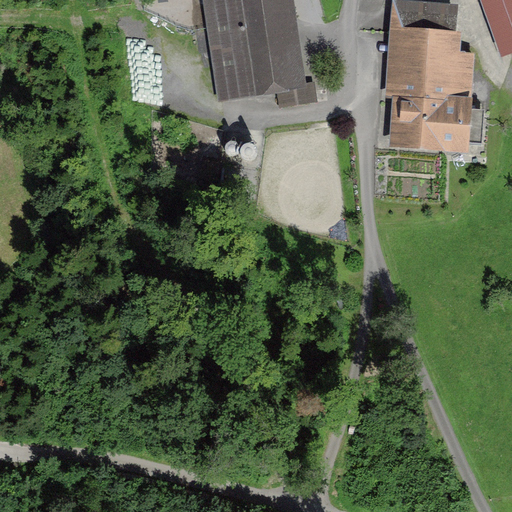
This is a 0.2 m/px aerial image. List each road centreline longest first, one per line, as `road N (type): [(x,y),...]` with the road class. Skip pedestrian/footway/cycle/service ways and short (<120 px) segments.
road 1 (unclassified): [(359,0),(372,248),(488,511)]
road 2 (unclassified): [(342,511),(98,457),(0,453)]
road 3 (track): [(372,248),(316,511)]
